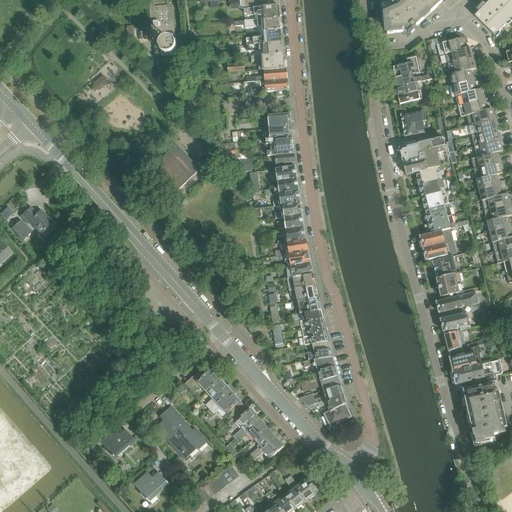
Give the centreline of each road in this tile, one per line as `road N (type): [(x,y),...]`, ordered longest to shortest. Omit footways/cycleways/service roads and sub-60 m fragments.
road 1 (tertiary): [(354,476),(29,122)]
road 2 (residential): [(370,429),(314,217),(290,0)]
road 3 (residential): [(463,454),(378,126),(368,49)]
